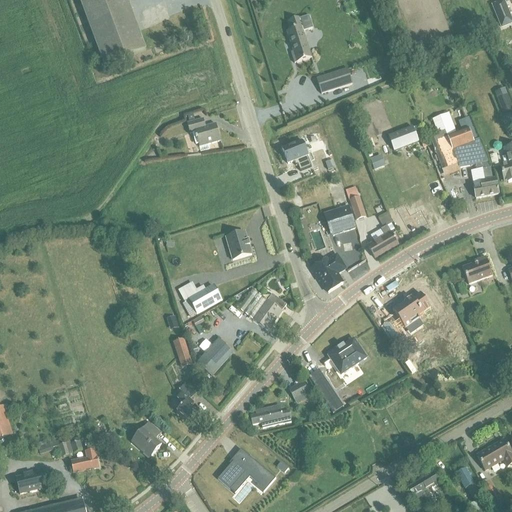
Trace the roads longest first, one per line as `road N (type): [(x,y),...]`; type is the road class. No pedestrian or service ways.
road 1 (residential): [(324,317),(308,296),(213,0)]
road 2 (unclassified): [(321,511),(511,400)]
road 3 (tertiary): [(178,479),(324,317)]
road 4 (tertiary): [(324,317),(409,254),(511,213)]
